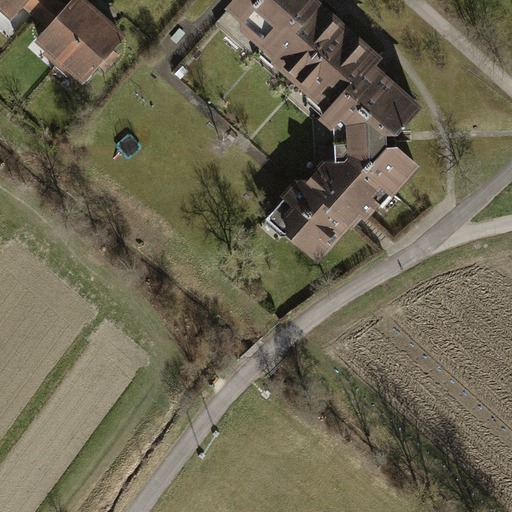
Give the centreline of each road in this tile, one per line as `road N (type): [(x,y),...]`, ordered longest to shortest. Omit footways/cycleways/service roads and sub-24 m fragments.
road 1 (track): [(136,511),(263,353),(435,242)]
road 2 (track): [(488,511),(292,330)]
road 3 (track): [(407,0),(511,92)]
